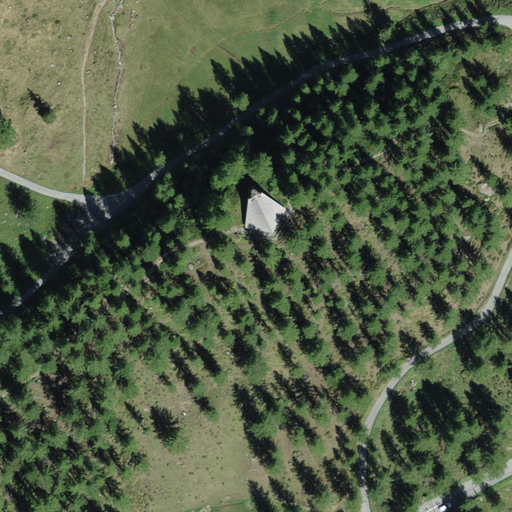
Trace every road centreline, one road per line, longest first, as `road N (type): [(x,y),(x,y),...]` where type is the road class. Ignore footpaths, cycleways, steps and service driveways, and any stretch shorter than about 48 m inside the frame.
road 1 (unclassified): [(0,172),(72,198),(133,194),(334,64),(482,19),(511,24)]
road 2 (unclassified): [(511,257),(481,317),(419,357),(378,404),(362,448),(365,511)]
